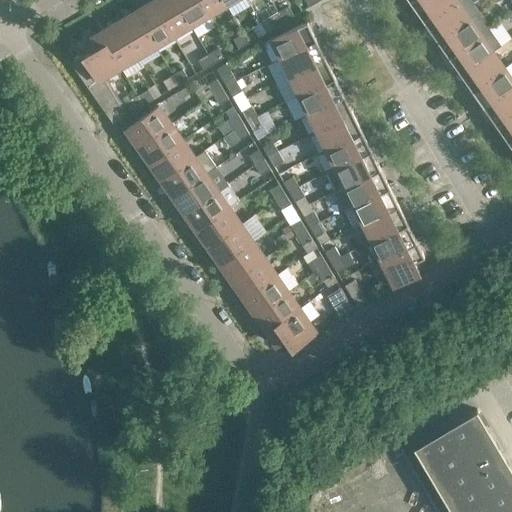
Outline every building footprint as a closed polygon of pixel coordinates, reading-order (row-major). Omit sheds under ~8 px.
[(190,24),(175,0),(153,0),(152,1),(173,35),(190,24)] [(208,14),(199,0),(175,0),(190,24),(208,14)] [(226,3),(223,0),(199,0),(208,14),(226,3)] [(458,0),(457,0),(422,0),(414,6),(425,23),(458,0)] [(469,0),(458,0),(425,23),(437,40),(478,11),(469,0)] [(173,35),(152,1),(135,11),(155,45),(173,35)] [(288,6),(278,12),(284,21),(293,15),(288,6)] [(155,45),(135,11),(117,22),(137,56),(155,45)] [(489,28),(478,11),(437,40),(449,56),(481,34),(489,28)] [(284,21),(278,12),(268,18),(274,27),(284,21)] [(272,38),(281,57),(317,40),(307,21),(272,38)] [(137,56),(117,22),(100,32),(120,66),(137,56)] [(253,27),(243,33),(249,42),(258,36),(253,27)] [(120,66),(100,32),(85,40),(91,50),(103,76),(120,66)] [(249,42),(243,33),(233,38),(239,48),(249,42)] [(493,50),(481,34),(449,56),(460,73),(493,50)] [(326,58),(317,40),(281,57),(290,76),(326,58)] [(218,48),(208,54),(213,63),(223,57),(218,48)] [(103,76),(91,50),(72,62),(72,61),(71,62),(113,123),(126,115),(103,76)] [(504,67),(493,50),(460,73),(472,90),(504,67)] [(213,63),(208,54),(198,59),(203,69),(213,63)] [(335,76),(326,58),(290,76),(300,94),(335,76)] [(511,86),(511,78),(504,67),(472,90),(484,107),(511,86)] [(182,69),(172,74),(178,84),(188,78),(182,69)] [(230,70),(221,76),(226,86),(236,80),(230,70)] [(178,84),(172,74),(162,80),(168,90),(178,84)] [(344,95),(335,76),(300,94),(309,112),(344,95)] [(222,88),(216,78),(207,84),(213,94),(222,88)] [(242,90),(236,80),(226,86),(232,96),(242,90)] [(511,112),(511,86),(484,107),(495,124),(511,112)] [(228,98),(222,88),(213,94),(219,104),(228,98)] [(137,95),(143,105),(153,99),(148,89),(137,95)] [(353,113),(344,95),(309,112),(318,131),(353,113)] [(126,128),(139,146),(171,123),(159,105),(126,128)] [(251,105),(241,111),(247,121),(257,115),(251,105)] [(511,112),(495,124),(507,140),(511,136),(511,112)] [(243,123),(237,113),(228,119),(234,129),(243,123)] [(362,131),(353,113),(318,131),(327,149),(362,131)] [(263,125),(257,115),(247,121),(253,131),(263,125)] [(183,140),(171,123),(139,146),(150,162),(183,140)] [(249,133),(243,123),(234,129),(240,139),(249,133)] [(371,149),(362,131),(327,149),(336,167),(371,149)] [(194,156),(183,140),(150,162),(162,179),(194,156)] [(272,141),(262,146),(268,156),(278,151),(272,141)] [(204,149),(194,156),(162,179),(174,196),(206,173),(216,166),(204,149)] [(264,159),(258,149),(249,154),(255,164),(264,159)] [(381,168),(371,149),(336,167),(345,186),(381,168)] [(283,160),(278,151),(268,156),(274,166),(283,160)] [(270,168),(264,159),(255,164),(260,174),(270,168)] [(390,186),(381,168),(345,186),(354,204),(390,186)] [(218,190),(206,173),(174,196),(185,212),(218,190)] [(293,176),(283,181),(289,191),(298,186),(293,176)] [(218,190),(185,212),(197,229),(229,207),(229,206),(239,200),(227,184),(218,190)] [(285,194),(279,184),(270,189),(275,199),(285,194)] [(304,196),(298,186),(289,191),(295,201),(304,196)] [(399,205),(390,186),(354,204),(363,222),(399,205)] [(291,204),(285,194),(275,199),(281,209),(291,204)] [(408,223),(399,205),(363,222),(372,241),(408,223)] [(241,223),(229,207),(197,229),(209,246),(241,223)] [(314,211),(304,217),(310,227),(320,221),(314,211)] [(306,229),(300,219),(291,225),(296,235),(306,229)] [(325,231),(320,221),(310,227),(316,237),(325,231)] [(253,240),(241,223),(209,246),(220,263),(253,240)] [(417,241),(408,223),(372,241),(382,259),(417,241)] [(312,239),(306,229),(296,235),(302,245),(312,239)] [(265,257),(253,240),(220,263),(232,280),(265,257)] [(424,256),(417,241),(382,259),(394,284),(419,269),(418,268),(417,268),(414,261),(424,256)] [(335,247),(325,252),(331,262),(340,256),(335,247)] [(327,264),(321,255),(311,260),(317,270),(327,264)] [(346,266),(340,256),(331,262),(337,272),(346,266)] [(276,274),(265,257),(232,280),(244,296),(276,274)] [(333,274),(327,264),(317,270),(323,280),(333,274)] [(288,291),(276,274),(244,296),(256,313),(288,291)] [(354,279),(344,285),(357,306),(366,300),(354,279)] [(353,308),(340,287),(331,293),(343,314),(353,308)] [(300,307),(288,291),(256,313),(267,330),(300,307)] [(316,330),(300,307),(267,330),(277,344),(286,337),(291,343),(290,344),(291,345),(316,330)] [(511,511),(511,470),(477,410),(414,447),(452,511),(511,511)]
